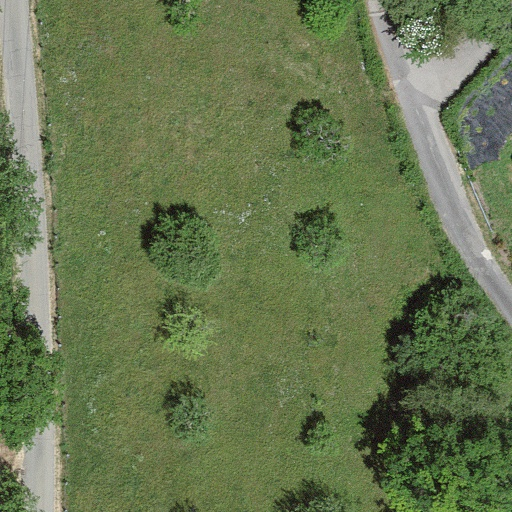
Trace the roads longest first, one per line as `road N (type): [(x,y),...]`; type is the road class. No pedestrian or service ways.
road 1 (residential): [(18,0),(36,388),(30,511)]
road 2 (residential): [(391,0),(410,87),(458,225),(511,304)]
